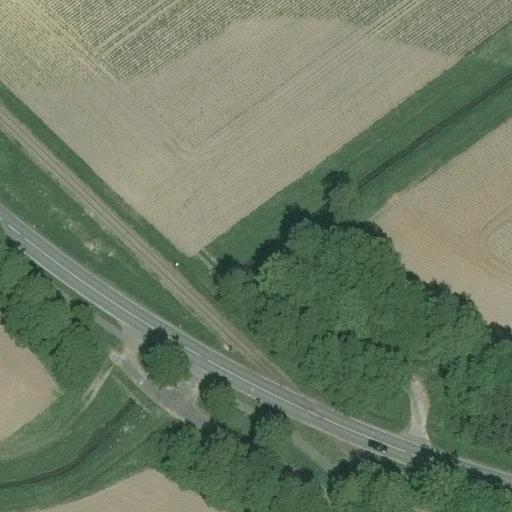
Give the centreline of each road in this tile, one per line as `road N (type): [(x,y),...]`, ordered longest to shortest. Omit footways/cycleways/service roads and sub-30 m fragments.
road 1 (secondary): [(511,486),(413,457),(250,385),(48,261),(0,220)]
road 2 (track): [(411,456),(421,421),(409,384),(282,325),(204,260)]
road 3 (track): [(140,319),(50,443)]
